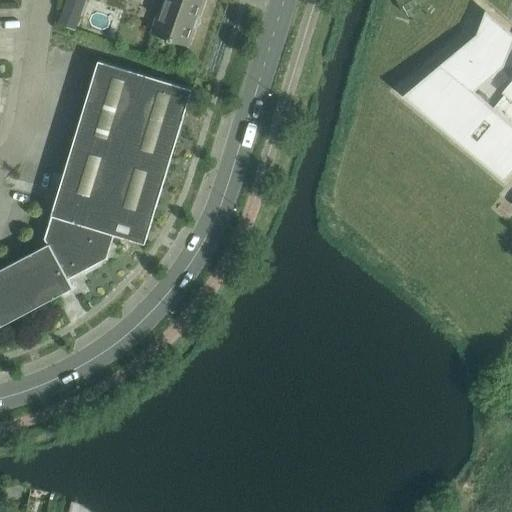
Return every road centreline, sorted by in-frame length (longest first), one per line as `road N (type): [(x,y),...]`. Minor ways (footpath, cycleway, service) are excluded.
road 1 (tertiary): [(0,398),(58,383),(140,331),(216,222),(284,0)]
road 2 (unclassified): [(0,168),(35,115),(49,0)]
